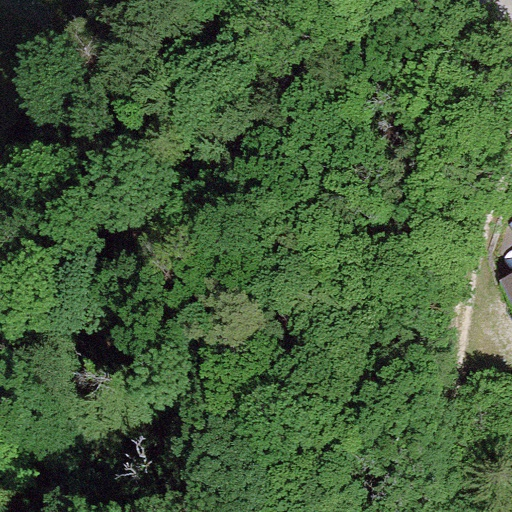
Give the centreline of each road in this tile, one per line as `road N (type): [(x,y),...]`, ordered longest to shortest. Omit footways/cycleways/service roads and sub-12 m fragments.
road 1 (track): [(0,410),(190,167),(283,65),(428,0)]
road 2 (track): [(348,511),(405,392),(511,107)]
